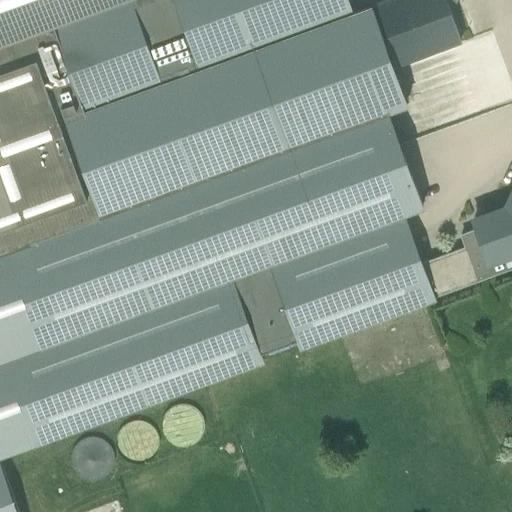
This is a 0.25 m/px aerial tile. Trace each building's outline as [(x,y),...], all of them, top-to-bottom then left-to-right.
[(0,0),(0,41),(51,23),(52,22),(52,24),(118,0),(131,0),(132,2),(138,0),(0,0)] [(0,249),(0,511),(19,511),(0,458),(0,454),(30,444),(263,360),(260,352),(294,340),(297,348),(416,305),(435,298),(434,295),(479,278),(511,266),(511,194),(507,206),(474,218),(478,228),(461,234),(466,246),(422,262),(404,212),(423,205),(388,109),(407,102),(393,65),(460,40),(445,0),(382,0),(352,11),(348,0),(138,0),(132,2),(131,0),(118,0),(52,24),(55,33),(83,109),(64,116),(99,213),(2,248),(0,249)] [(0,41),(0,249),(2,248),(99,213),(64,116),(83,109),(55,33),(52,24),(52,22),(51,23),(0,41)] [(165,434),(193,435),(194,410),(165,410),(165,434)] [(132,448),(148,440),(139,421),(123,429),(132,448)] [(99,440),(74,442),(76,465),(102,463),(99,440)]
